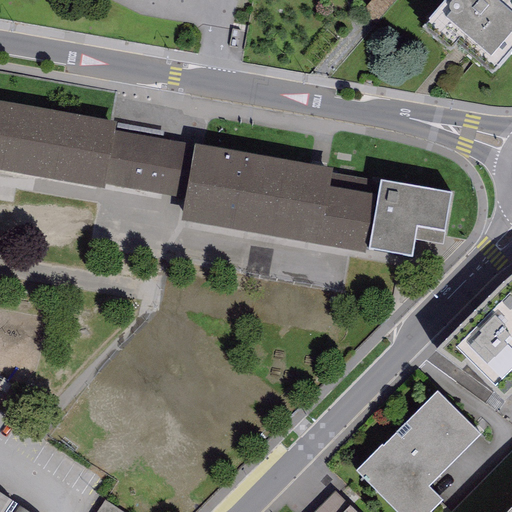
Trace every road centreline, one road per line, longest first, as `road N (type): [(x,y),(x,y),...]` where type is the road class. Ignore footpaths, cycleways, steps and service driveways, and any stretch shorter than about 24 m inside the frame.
road 1 (residential): [(511,146),(467,131),(0,45)]
road 2 (residential): [(240,511),(511,234)]
